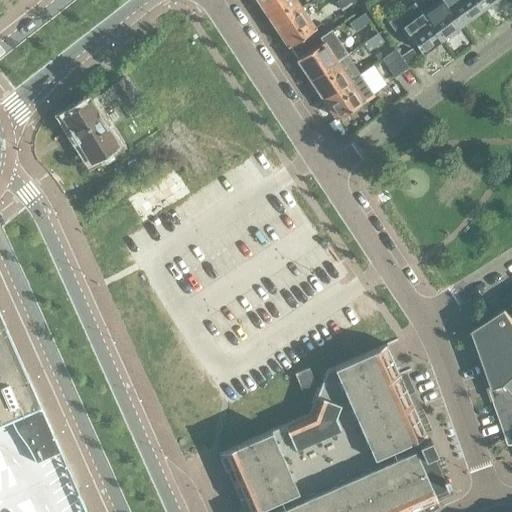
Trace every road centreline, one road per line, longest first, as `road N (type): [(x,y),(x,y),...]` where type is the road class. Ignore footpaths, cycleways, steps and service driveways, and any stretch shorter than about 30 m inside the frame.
road 1 (tertiary): [(174,511),(48,225),(0,170)]
road 2 (tertiary): [(0,244),(119,511)]
road 3 (unclassified): [(511,31),(326,164)]
road 4 (residential): [(326,164),(215,0)]
road 5 (residential): [(489,499),(427,315)]
road 6 (residential): [(427,315),(326,164)]
road 7 (tertiary): [(0,114),(138,0)]
road 8 (unknown): [(46,511),(0,390)]
